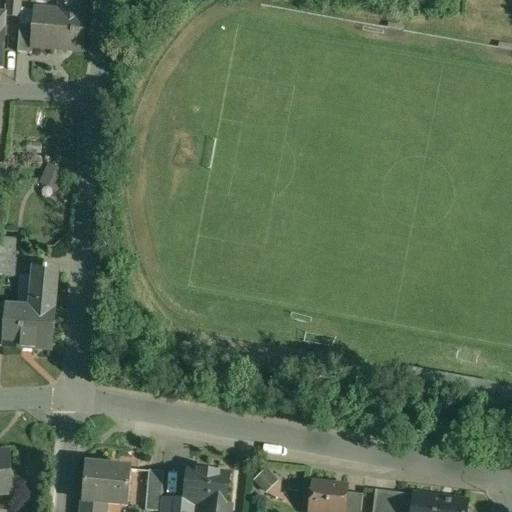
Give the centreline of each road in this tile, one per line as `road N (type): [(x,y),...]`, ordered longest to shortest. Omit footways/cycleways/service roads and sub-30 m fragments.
road 1 (residential): [(71,396),(511,482)]
road 2 (residential): [(98,92),(71,396)]
